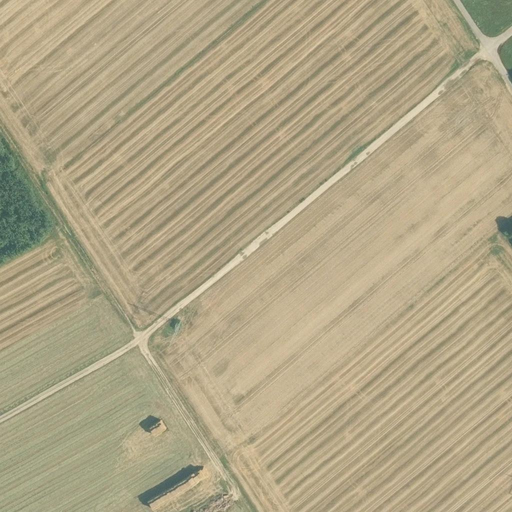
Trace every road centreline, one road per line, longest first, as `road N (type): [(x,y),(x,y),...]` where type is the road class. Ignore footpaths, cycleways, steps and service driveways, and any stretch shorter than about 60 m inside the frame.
road 1 (track): [(0,421),(139,340),(487,51)]
road 2 (track): [(0,131),(249,511)]
